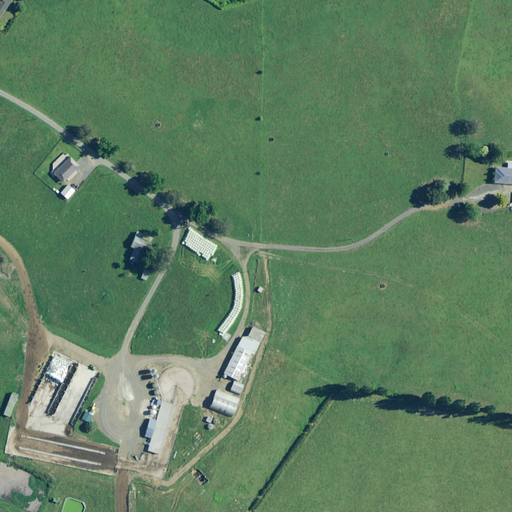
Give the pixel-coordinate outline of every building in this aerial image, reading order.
[(0,0),(0,17),(11,0),(0,0)] [(79,166),(70,158),(65,163),(54,174),(63,183),(79,166)] [(511,183),(511,160),(506,161),(506,167),(494,166),(493,182),(511,183)] [(75,190),(68,184),(60,193),(68,199),(75,190)] [(150,235),(137,229),(133,241),(146,246),(150,235)] [(142,253),(134,249),(129,259),(138,263),(142,253)] [(151,271),(144,269),(141,278),(148,280),(151,271)] [(256,290),(261,293),(265,288),(260,284),(256,290)] [(251,352),(254,354),(265,332),(252,326),(247,337),(243,335),(224,374),(238,380),(251,352)] [(243,384),(234,381),(230,389),(240,393),(243,384)] [(67,394),(54,384),(44,397),(58,407),(67,394)] [(239,398),(216,389),(209,407),(232,416),(239,398)] [(18,394),(12,392),(3,414),(9,417),(18,394)] [(57,411),(43,401),(33,414),(43,422),(49,422),(57,411)] [(173,405),(162,402),(159,410),(155,409),(153,419),(149,418),(144,436),(151,438),(147,450),(159,454),(173,405)] [(93,416),(85,411),(81,418),(89,422),(93,416)] [(210,481),(197,465),(188,471),(201,488),(210,481)]
